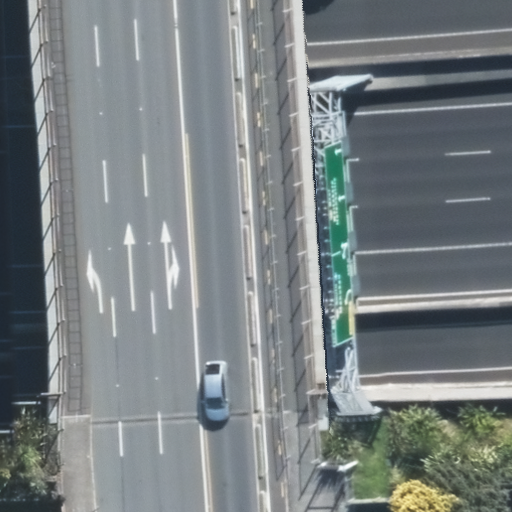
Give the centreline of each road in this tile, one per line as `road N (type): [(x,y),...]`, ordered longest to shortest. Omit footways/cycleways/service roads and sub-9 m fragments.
road 1 (primary): [(175,0),(206,511)]
road 2 (motorway): [(511,149),(0,173)]
road 3 (motorway): [(511,338),(0,360)]
road 4 (motorway): [(0,8),(162,0)]
